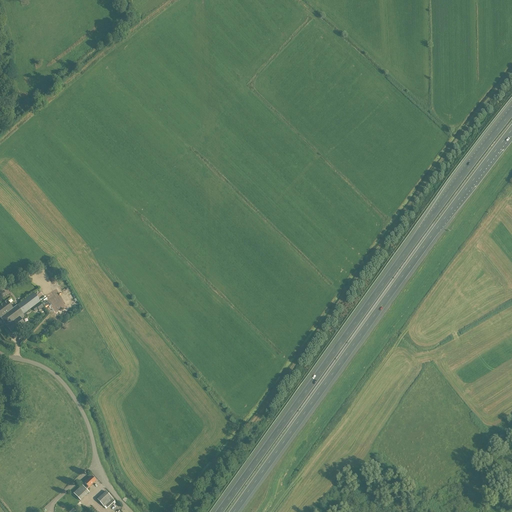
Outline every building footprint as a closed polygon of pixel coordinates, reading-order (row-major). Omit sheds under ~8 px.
[(0,317),(7,326),(23,314),(40,301),(33,293),(13,309),(7,301),(0,306),(0,317)] [(24,316),(23,314),(7,326),(13,334),(25,325),(20,319),(24,316)] [(96,480),(92,476),(84,483),(87,486),(85,488),(82,485),(73,493),(80,501),(89,493),(87,490),(90,487),(89,487),(96,480)] [(105,506),(113,499),(106,492),(97,500),(104,507),(105,506)] [(115,501),(113,499),(105,506),(107,508),(115,501)]
